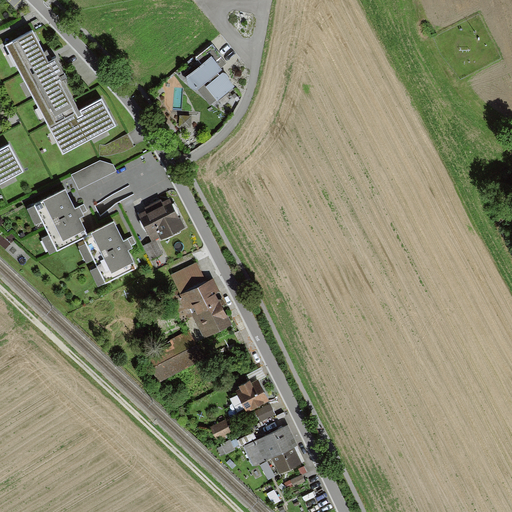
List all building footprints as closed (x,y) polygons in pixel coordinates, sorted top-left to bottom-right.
[(35,27),(0,45),(0,48),(58,159),(121,127),(101,89),(75,103),(35,27)] [(193,84),(197,85),(210,102),(235,83),(229,76),(229,73),(228,71),(225,69),(223,69),(220,71),(218,69),(227,62),(221,55),(223,54),(212,42),(196,55),(201,60),(186,73),(187,78),(189,82),(193,84)] [(176,86),(175,111),(184,112),(184,86),(176,86)] [(192,114),(179,113),(179,125),(192,126),(192,114)] [(0,186),(33,169),(13,132),(0,138),(0,186)] [(87,230),(65,185),(44,195),(45,197),(36,201),(57,244),(87,230)] [(151,235),(162,228),(166,235),(183,225),(179,219),(181,218),(169,196),(139,213),(151,235)] [(123,222),(129,218),(122,208),(116,212),(123,222)] [(135,263),(113,217),(92,227),(94,230),(85,234),(105,277),(135,263)] [(142,244),(150,259),(160,254),(152,239),(142,244)] [(204,275),(203,276),(194,259),(169,272),(178,289),(177,290),(202,336),(229,322),(204,275)] [(189,333),(147,354),(160,378),(201,357),(189,333)] [(240,385),(245,393),(240,396),(248,409),(267,398),(258,381),(253,384),(250,379),(240,385)] [(262,422),(279,414),(273,402),(256,410),(262,422)] [(209,425),(213,434),(231,426),(226,417),(209,425)] [(254,463),(272,454),(280,470),(300,461),(291,444),(295,442),(287,426),(245,446),(254,463)] [(233,440),(221,445),(225,453),(237,448),(233,440)] [(269,460),(261,465),(270,479),(278,475),(269,460)]
